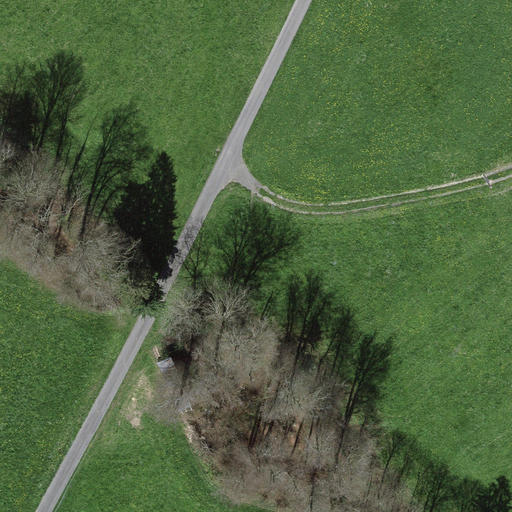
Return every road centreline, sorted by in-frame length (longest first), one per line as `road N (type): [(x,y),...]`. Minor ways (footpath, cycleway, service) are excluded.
road 1 (unclassified): [(306,0),(41,511)]
road 2 (track): [(226,162),(268,196),(311,212),(380,206),(511,175)]
